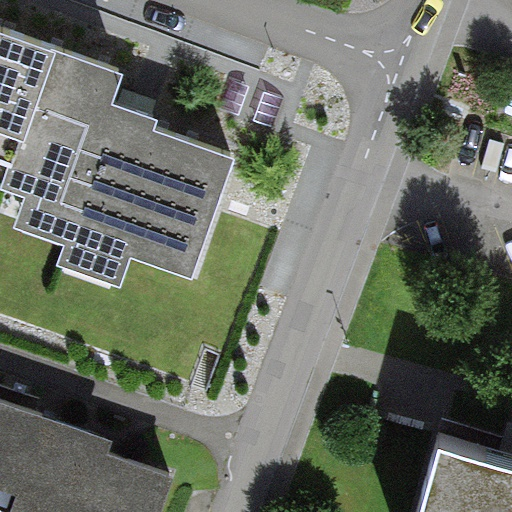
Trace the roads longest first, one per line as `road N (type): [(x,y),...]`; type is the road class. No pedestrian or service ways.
road 1 (residential): [(397,61),(234,511)]
road 2 (residential): [(397,61),(227,0)]
